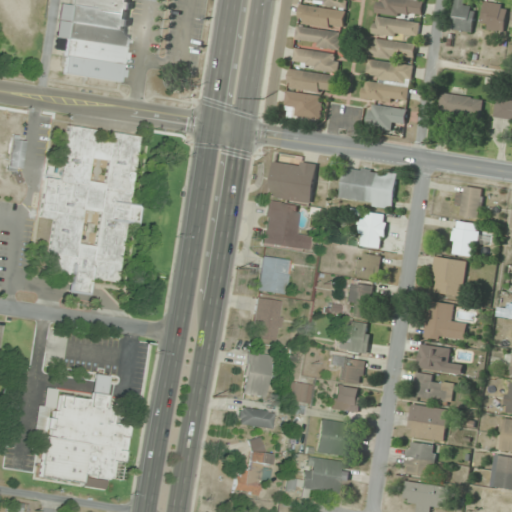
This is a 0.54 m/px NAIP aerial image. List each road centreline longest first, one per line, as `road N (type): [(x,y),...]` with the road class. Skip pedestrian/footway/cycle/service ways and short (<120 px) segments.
road 1 (secondary): [(176,511),(261,0)]
road 2 (secondary): [(230,0),(146,511)]
road 3 (tertiary): [(511,171),(0,92)]
road 4 (residential): [(371,511),(441,0)]
road 5 (residential): [(176,333),(0,306)]
road 6 (residential): [(146,511),(0,491)]
